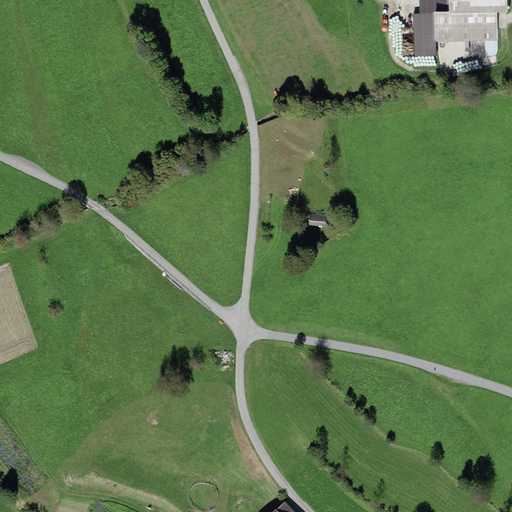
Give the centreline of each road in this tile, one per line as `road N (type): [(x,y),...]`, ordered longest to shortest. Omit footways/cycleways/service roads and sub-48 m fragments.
road 1 (unclassified): [(205,0),(252,114),(242,329)]
road 2 (unclassified): [(0,154),(89,202),(242,329)]
road 3 (unclassified): [(242,329),(379,352),(511,392)]
road 4 (unclassified): [(242,329),(245,416),(270,467),(309,511)]
